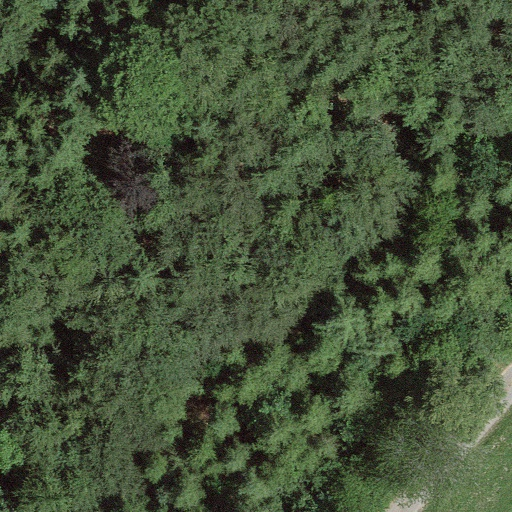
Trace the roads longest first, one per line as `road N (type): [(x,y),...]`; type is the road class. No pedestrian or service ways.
road 1 (unclassified): [(511,385),(403,511)]
road 2 (track): [(0,103),(62,0)]
